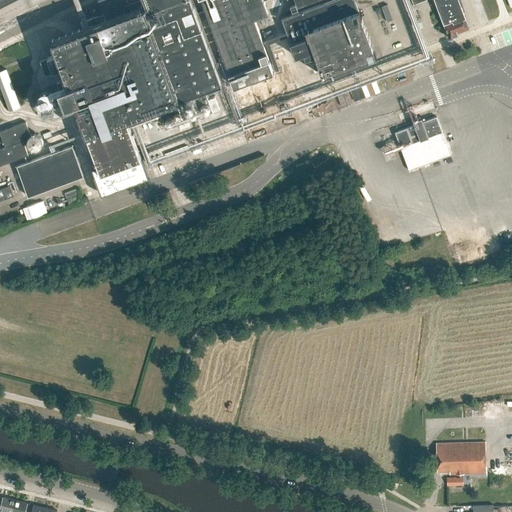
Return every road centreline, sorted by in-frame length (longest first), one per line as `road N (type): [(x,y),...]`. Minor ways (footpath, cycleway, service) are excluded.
road 1 (tertiary): [(399,511),(0,407)]
road 2 (secondary): [(140,511),(0,469)]
